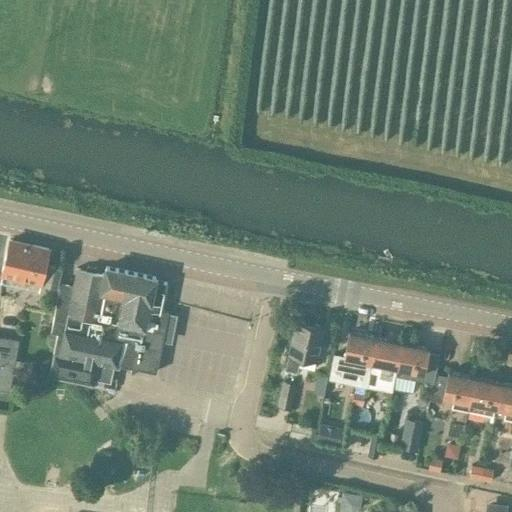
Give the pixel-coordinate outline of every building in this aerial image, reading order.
[(10,238),(2,272),(41,281),(49,247),(47,247),(10,238)] [(56,288),(61,267),(47,264),(43,284),(56,288)] [(160,310),(167,282),(155,280),(156,277),(106,267),(104,275),(77,269),(72,292),(59,289),(57,300),(51,331),(52,331),(51,337),(52,337),(56,337),(48,377),(94,385),(95,379),(110,382),(113,367),(119,368),(119,365),(155,372),(164,330),(163,330),(164,326),(173,328),(175,317),(166,316),(167,312),(160,310)] [(287,352),(284,368),(296,371),(297,365),(299,356),(316,359),(317,359),(324,326),(294,320),(287,352)] [(342,364),(368,369),(375,337),(348,332),(343,357),(342,364)] [(19,339),(0,335),(0,389),(10,391),(17,346),(19,339)] [(375,337),(368,369),(376,371),(373,387),(390,391),(391,387),(394,374),(400,342),(375,337)] [(400,342),(394,374),(414,378),(421,380),(433,382),(439,354),(427,352),(428,348),(400,342)] [(448,372),(443,396),(453,398),(451,406),(467,410),(474,377),(448,372)] [(467,410),(494,415),(501,382),(474,377),(467,410)] [(282,380),(277,405),(290,408),(295,383),(289,381),(282,380)] [(511,384),(501,382),(494,415),(511,418),(511,384)] [(350,403),(361,405),(364,391),(353,389),(352,396),(350,403)] [(417,450),(422,421),(404,417),(399,446),(417,450)] [(288,435),(313,441),(314,435),(316,428),(291,422),(288,435)] [(450,422),(448,434),(461,436),(463,425),(450,422)] [(377,457),(381,434),(371,433),(367,455),(377,457)] [(429,469),(440,471),(441,464),(442,458),(432,456),(429,469)] [(472,464),(469,476),(481,479),(484,466),(472,464)] [(493,475),(494,468),(484,466),(481,479),(491,481),(493,475)]
